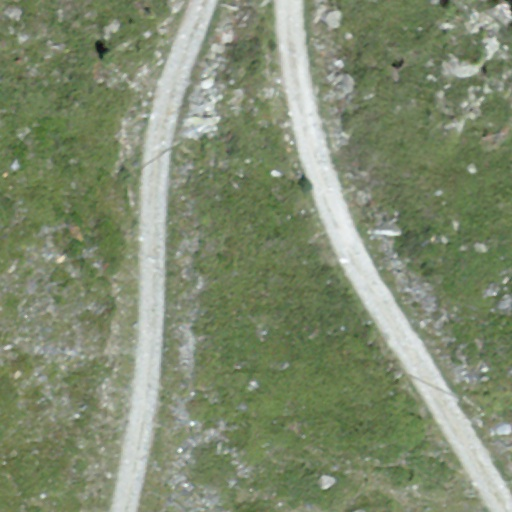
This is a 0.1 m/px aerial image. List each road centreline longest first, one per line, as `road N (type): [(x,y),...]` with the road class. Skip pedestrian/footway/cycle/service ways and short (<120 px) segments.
road 1 (track): [(506,511),(333,212),(298,112),(285,0)]
road 2 (track): [(202,0),(155,148),(145,396),(121,511)]
